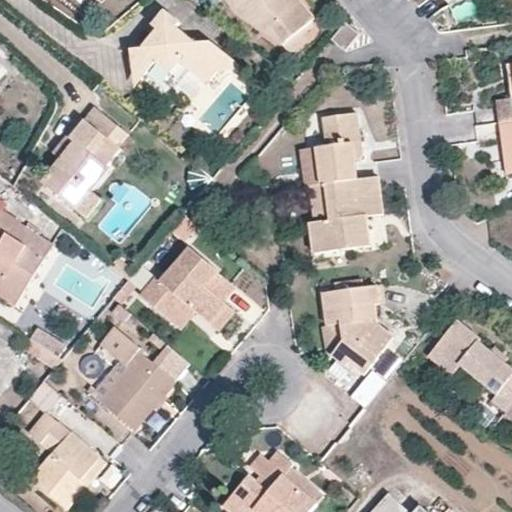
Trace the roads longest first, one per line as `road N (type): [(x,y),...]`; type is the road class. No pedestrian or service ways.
road 1 (residential): [(511,285),(438,226),(411,60),(362,0)]
road 2 (residential): [(126,511),(199,425),(262,384)]
